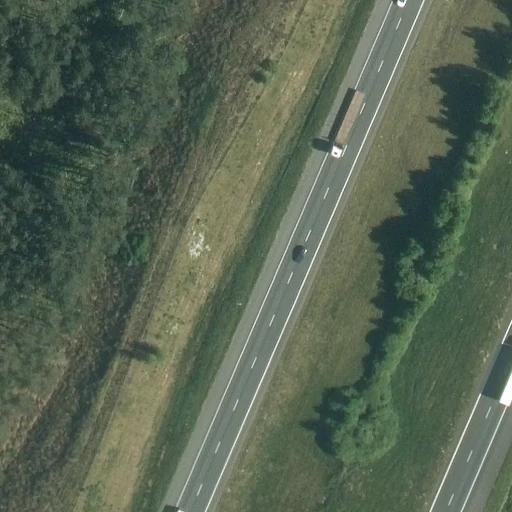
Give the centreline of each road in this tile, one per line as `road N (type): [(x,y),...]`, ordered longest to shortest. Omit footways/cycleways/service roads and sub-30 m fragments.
road 1 (motorway): [(409,0),(191,511)]
road 2 (motorway): [(453,511),(511,374)]
